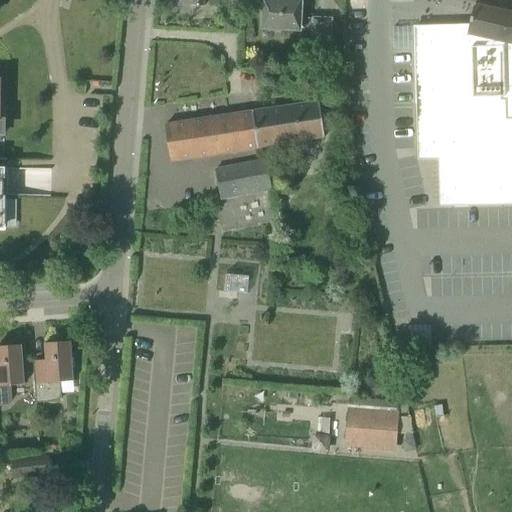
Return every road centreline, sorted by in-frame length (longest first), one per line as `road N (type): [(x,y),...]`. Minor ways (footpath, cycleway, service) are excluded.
road 1 (residential): [(110,293),(140,0)]
road 2 (residential): [(110,293),(93,511)]
